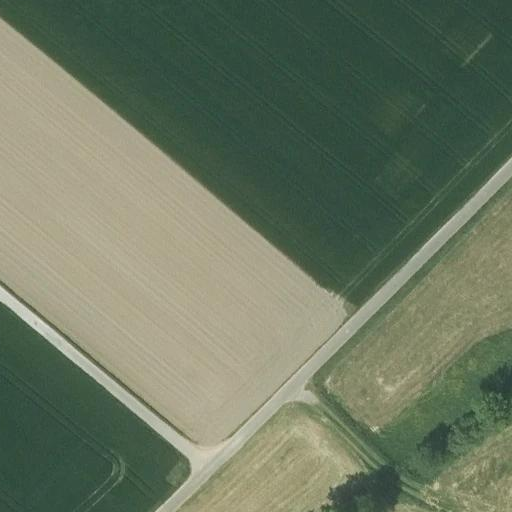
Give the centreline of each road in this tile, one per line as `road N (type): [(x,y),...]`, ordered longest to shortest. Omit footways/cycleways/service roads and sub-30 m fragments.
road 1 (unclassified): [(511,166),(165,511)]
road 2 (track): [(0,298),(209,468)]
